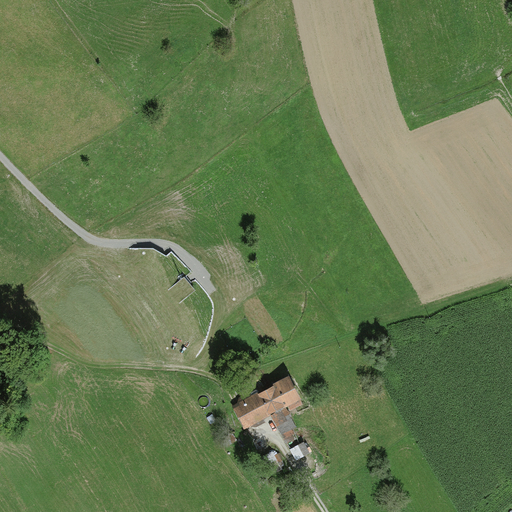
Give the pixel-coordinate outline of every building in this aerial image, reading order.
[(195,292),(184,278),(169,290),(180,303),(195,292)] [(302,393),(289,370),(231,404),(245,427),(271,411),(270,410),(283,402),(284,404),(302,393)] [(292,415),(286,406),(271,414),(286,442),(295,438),(293,433),(295,432),(293,428),(296,426),(291,415),(292,415)] [(290,447),(297,459),(310,452),(304,440),(290,447)] [(272,449),(262,456),(272,474),(282,467),(280,461),(283,458),(280,450),(275,453),(272,449)]
